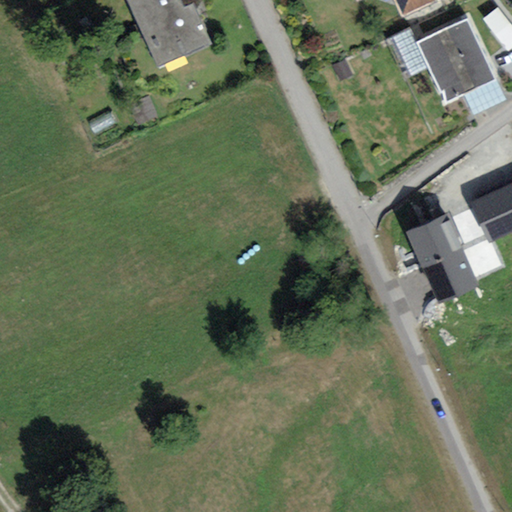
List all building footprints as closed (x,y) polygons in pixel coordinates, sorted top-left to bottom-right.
[(179,14),(173,0),(126,0),(156,69),(205,48),(189,10),(179,14)] [(427,0),(352,0),(353,1),(354,0),(392,0),(399,14),(428,2),(427,0)] [(491,82),(463,23),(415,46),(443,105),(491,82)] [(511,189),(474,207),(494,250),(511,242),(511,189)] [(484,290),(451,218),(408,237),(442,310),(484,290)]
